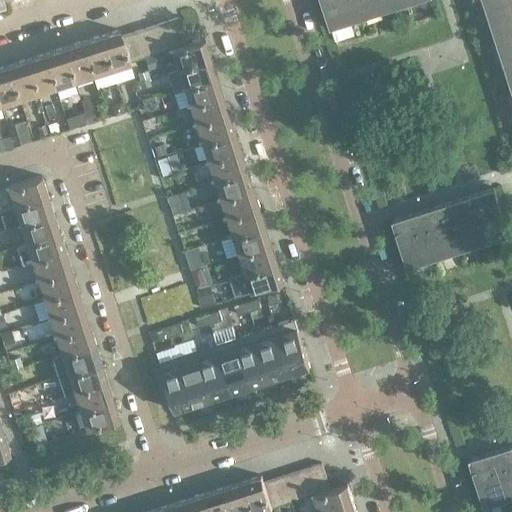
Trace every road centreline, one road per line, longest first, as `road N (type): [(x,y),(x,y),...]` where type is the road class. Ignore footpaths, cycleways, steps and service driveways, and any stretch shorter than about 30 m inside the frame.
road 1 (unclassified): [(227,0),(355,409)]
road 2 (unclassified): [(415,391),(288,0)]
road 3 (unclassified): [(162,469),(53,147),(0,165)]
road 4 (unclassified): [(162,469),(355,409)]
road 5 (unclassified): [(37,511),(162,469)]
road 6 (unclassified): [(452,511),(415,391)]
